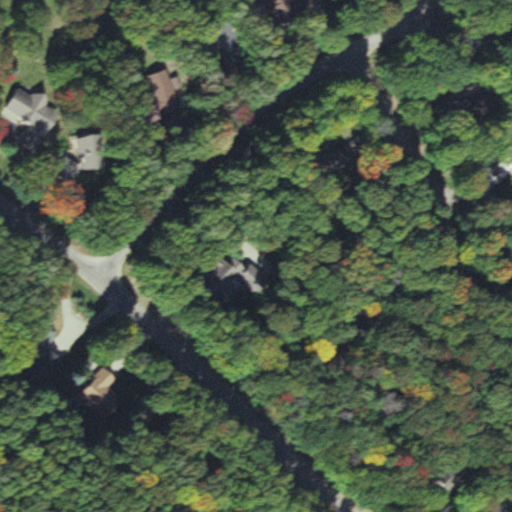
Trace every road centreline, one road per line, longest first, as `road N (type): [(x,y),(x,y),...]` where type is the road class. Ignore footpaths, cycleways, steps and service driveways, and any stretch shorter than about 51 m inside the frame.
road 1 (residential): [(343,511),(105,283),(0,207)]
road 2 (residential): [(105,283),(279,110),(350,54),(443,0)]
road 3 (residential): [(406,241),(394,133),(350,54)]
